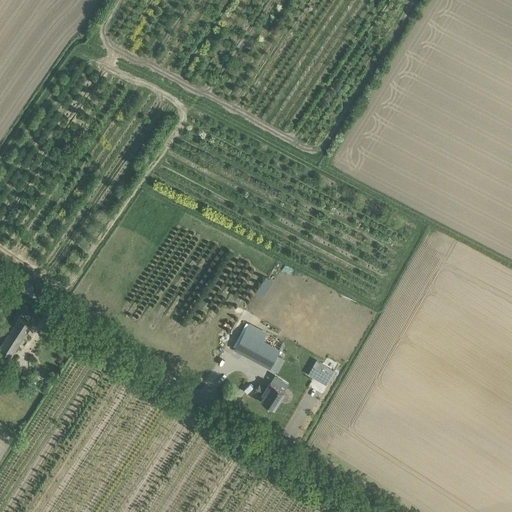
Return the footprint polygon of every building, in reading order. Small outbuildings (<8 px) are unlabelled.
[(0,355),(8,360),(27,331),(32,323),(17,313),(7,329),(0,324),(0,355)] [(249,323),(235,348),(269,367),(283,343),(249,323)] [(334,370),(316,360),(308,374),(326,384),(334,370)] [(19,384),(27,372),(19,368),(12,380),(19,384)] [(259,384),(255,390),(264,395),(261,400),(273,407),(284,391),(270,382),(266,388),(259,384)]
